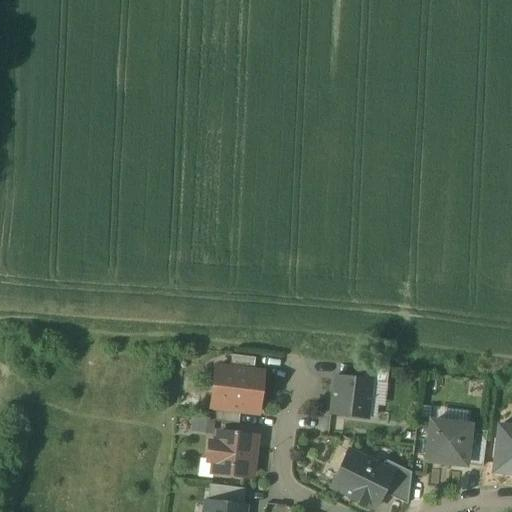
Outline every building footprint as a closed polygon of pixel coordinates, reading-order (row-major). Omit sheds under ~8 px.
[(256,365),(232,362),(230,375),(254,378),(256,365)] [(388,370),(362,367),(361,380),(372,382),(371,383),(386,385),(388,370)] [(230,375),(222,374),(219,397),(218,397),(214,400),(212,411),(216,415),(217,416),(241,419),(253,420),(254,412),(260,404),(263,379),(254,378),(230,375)] [(361,380),(334,377),(329,415),(367,420),(371,383),(372,382),(361,380)] [(241,419),(217,416),(216,428),(239,431),(241,419)] [(468,428),(430,423),(426,461),(463,466),(468,428)] [(511,428),(498,427),(492,473),(507,474),(507,475),(511,476),(511,428)] [(486,432),(472,430),(468,466),(481,468),(486,432)] [(253,438),(218,434),(216,446),(209,445),(207,460),(214,461),(213,473),(248,478),(253,438)] [(380,468),(348,452),(335,478),(342,482),(338,491),(351,498),(350,500),(364,506),(364,504),(374,509),(382,493),(391,473),(380,468)] [(410,473),(384,460),(380,468),(391,473),(382,493),(406,505),(410,473)] [(244,490),(208,485),(206,506),(211,506),(211,504),(242,507),(244,490)]
